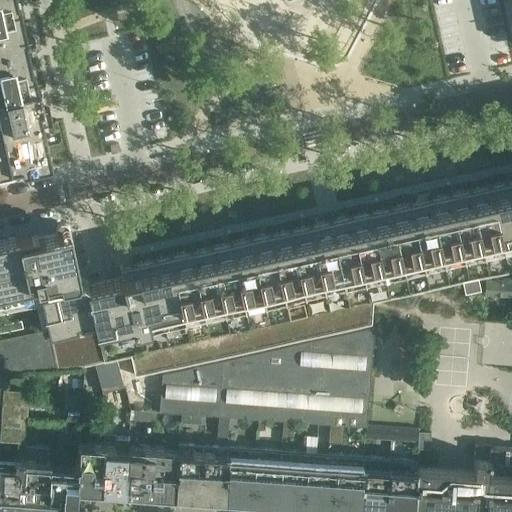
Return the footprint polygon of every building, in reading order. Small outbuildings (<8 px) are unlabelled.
[(0,0),(0,27),(24,22),(19,3),(14,4),(12,0),(0,0)] [(33,70),(29,55),(26,41),(28,40),(24,22),(0,27),(0,97),(38,89),(34,70),(33,70)] [(61,138),(57,120),(52,121),(51,117),(46,118),(43,106),(42,106),(38,89),(0,97),(0,121),(1,126),(11,171),(11,173),(52,164),(48,145),(58,143),(59,142),(60,141),(61,140),(61,139),(61,138)] [(0,173),(11,171),(1,126),(0,126),(0,173)] [(48,281),(31,285),(39,321),(40,325),(47,323),(48,329),(57,368),(85,366),(102,362),(121,358),(131,355),(135,375),(370,323),(371,302),(399,296),(425,290),(449,285),(460,282),(473,279),(485,277),(511,270),(511,180),(511,181),(508,182),(508,181),(507,182),(503,182),(503,183),(492,185),(491,185),(487,186),(479,188),(476,188),(475,188),(476,189),(475,189),(471,190),(471,189),(467,190),(467,191),(459,192),(457,193),(456,193),(452,194),(447,195),(439,197),(439,196),(437,197),(436,197),(432,198),(430,199),(427,199),(419,201),(417,201),(416,202),(412,203),(411,203),(407,204),(399,206),(399,205),(397,206),(396,206),(392,207),(391,207),(387,208),(380,210),(377,210),(376,210),(376,211),(372,212),(372,211),(371,212),(367,212),(367,213),(360,214),(357,215),(356,215),(352,216),(351,216),(347,217),(340,219),(339,218),(336,219),(332,220),(331,220),(328,221),(327,221),(323,222),(322,222),(320,223),(312,225),(308,225),(307,226),(303,227),(303,226),(302,227),(300,227),(300,228),(292,229),(288,230),(287,230),(288,230),(283,231),(282,231),(280,232),(277,233),(272,234),(272,233),(268,234),(268,235),(264,236),(264,235),(263,235),(260,236),(252,238),(248,239),(244,240),(243,240),(242,240),(240,240),(240,241),(232,242),(229,243),(228,243),(224,244),(223,244),(220,245),(212,247),(209,247),(208,247),(208,248),(204,249),(204,248),(203,249),(200,249),(193,251),(189,252),(188,252),(184,253),(183,253),(180,253),(181,254),(177,254),(173,255),(168,256),(164,257),(156,259),(153,259),(152,260),(148,261),(147,261),(144,261),(144,262),(136,263),(134,264),(134,268),(130,269),(130,268),(123,270),(122,266),(119,267),(120,271),(121,277),(122,278),(117,278),(116,278),(116,280),(105,282),(105,281),(105,280),(104,280),(92,282),(92,283),(88,284),(88,283),(87,284),(80,279),(80,278),(79,278),(78,274),(80,273),(78,273),(47,280),(48,281)] [(0,291),(31,285),(48,281),(47,280),(78,273),(69,228),(69,227),(68,227),(68,226),(67,225),(66,224),(65,224),(65,223),(64,223),(63,223),(62,223),(61,223),(60,223),(59,223),(59,224),(58,224),(57,225),(56,226),(56,227),(55,227),(55,228),(55,229),(55,230),(55,231),(55,232),(37,236),(36,232),(0,240),(0,291)] [(475,288),(473,279),(460,282),(462,291),(475,288)] [(511,280),(486,279),(484,296),(511,298),(511,280)] [(9,322),(11,331),(23,328),(21,320),(9,322)] [(0,324),(0,333),(11,331),(9,322),(0,324)] [(162,373),(158,411),(181,413),(205,415),(230,417),(257,419),(283,421),(310,423),(318,423),(338,425),(344,425),(365,427),(372,327),(162,373)] [(0,339),(0,371),(56,368),(48,329),(0,339)] [(364,440),(365,427),(344,425),(343,438),(364,440)] [(386,440),(386,428),(369,427),(369,438),(386,440)] [(101,487),(104,443),(93,442),(93,447),(79,446),(77,470),(76,486),(101,487)] [(125,489),(128,449),(114,448),(115,444),(104,443),(101,487),(125,489)] [(511,511),(511,447),(491,446),(491,445),(474,443),(473,458),(474,458),(473,470),(415,466),(415,473),(412,510),(434,511),(511,511)] [(150,491),(153,447),(143,446),(142,450),(128,449),(125,489),(150,491)] [(175,493),(178,453),(164,452),(164,447),(153,447),(150,491),(175,493)] [(200,495),(203,450),(192,450),(192,454),(178,453),(175,493),(200,495)] [(224,496),(227,459),(227,457),(213,456),(214,451),(203,450),(200,495),(224,496)] [(20,502),(23,457),(13,456),(12,461),(0,460),(0,500),(4,500),(20,502)] [(46,503),(48,468),(48,464),(34,463),(34,458),(23,457),(20,502),(46,503)] [(251,498),(254,461),(227,459),(224,496),(225,497),(228,499),(232,499),(234,497),(251,498)] [(277,500),(280,463),(254,461),(251,498),(277,500)] [(359,506),(362,469),(280,463),(277,500),(319,504),(359,506)] [(75,506),(76,486),(77,470),(48,468),(46,503),(60,504),(63,508),(71,508),(75,506)] [(385,508),(388,471),(362,469),(359,506),(385,508)] [(412,510),(415,473),(388,471),(385,508),(402,510),(403,511),(408,511),(411,510),(412,510)]
